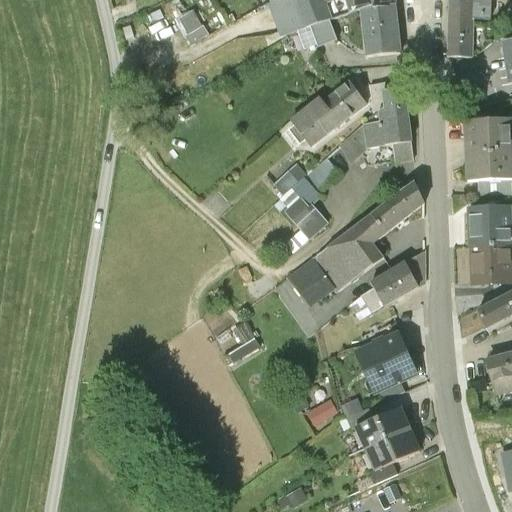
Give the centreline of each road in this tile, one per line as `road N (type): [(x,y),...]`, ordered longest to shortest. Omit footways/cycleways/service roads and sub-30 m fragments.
road 1 (track): [(51,511),(114,130),(116,73),(100,0)]
road 2 (secondary): [(427,0),(446,391),(478,511)]
road 3 (track): [(114,130),(267,270)]
